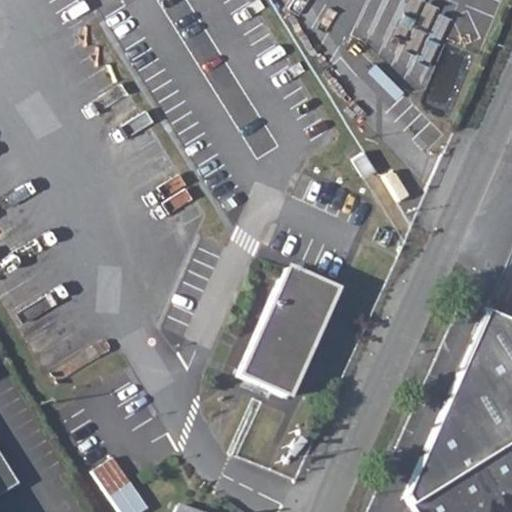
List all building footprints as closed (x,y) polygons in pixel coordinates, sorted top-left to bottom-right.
[(410,0),(373,23),(413,89),(440,72),(428,53),(439,46),(411,0),(410,0)] [(360,153),(349,159),(359,176),(370,170),(360,153)] [(281,271),(234,377),(281,397),(327,292),(281,271)] [(511,511),(511,323),(487,312),(402,496),(413,511),(511,511)] [(112,456),(90,471),(118,511),(140,511),(148,507),(112,456)] [(0,511),(0,493),(13,485),(0,463),(0,511)]
